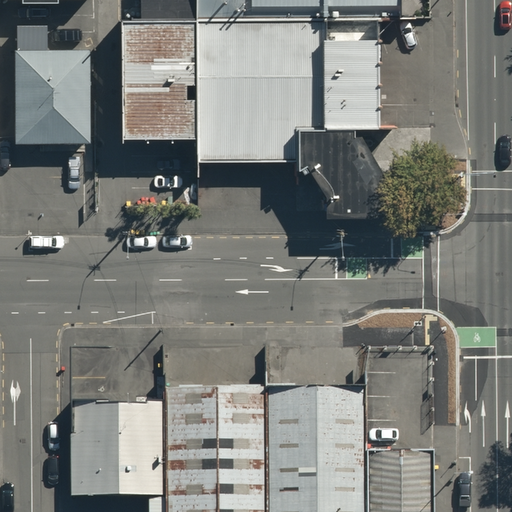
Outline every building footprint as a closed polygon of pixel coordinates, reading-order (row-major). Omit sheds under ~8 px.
[(195,0),(195,17),(400,15),(399,0),(195,0)] [(380,18),(197,19),(197,160),(299,159),(327,197),(327,214),(385,215),(385,169),(355,126),(382,127),(380,18)] [(195,20),(121,20),(121,136),(196,135),(195,20)] [(47,25),(14,25),(14,144),(91,144),(91,136),(91,48),(47,48),(47,25)] [(364,393),(265,394),(266,511),(365,511),(365,453),(364,393)] [(266,511),(265,394),(164,395),(164,402),(165,497),(164,511),(266,511)] [(164,402),(72,403),(72,497),(165,497),(164,402)] [(433,511),(433,453),(365,453),(365,511),(433,511)]
